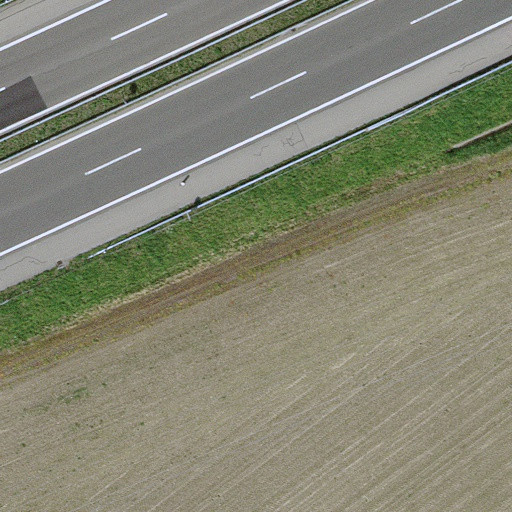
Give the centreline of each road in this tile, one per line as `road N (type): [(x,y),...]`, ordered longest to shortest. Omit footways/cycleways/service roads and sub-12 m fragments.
road 1 (motorway): [(0,212),(459,0)]
road 2 (motorway): [(193,0),(0,89)]
